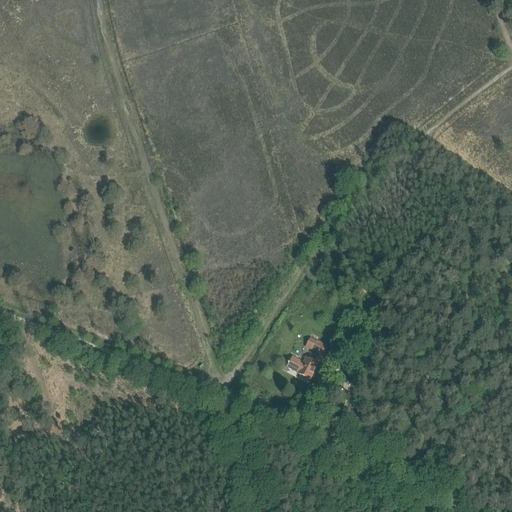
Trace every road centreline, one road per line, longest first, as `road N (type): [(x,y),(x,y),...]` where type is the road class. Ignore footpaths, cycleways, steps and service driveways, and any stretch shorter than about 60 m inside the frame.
road 1 (track): [(511,68),(369,187),(312,256),(224,389)]
road 2 (track): [(99,0),(224,389)]
road 3 (track): [(442,511),(221,393)]
road 4 (track): [(224,389),(186,384),(22,322)]
road 5 (track): [(22,322),(81,511)]
